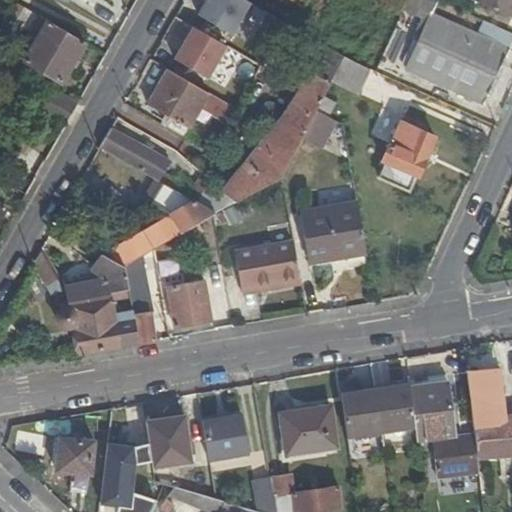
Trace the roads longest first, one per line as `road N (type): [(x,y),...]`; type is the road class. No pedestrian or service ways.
road 1 (residential): [(0,396),(448,322)]
road 2 (residential): [(166,0),(0,291)]
road 3 (residential): [(448,322),(445,284),(511,142)]
